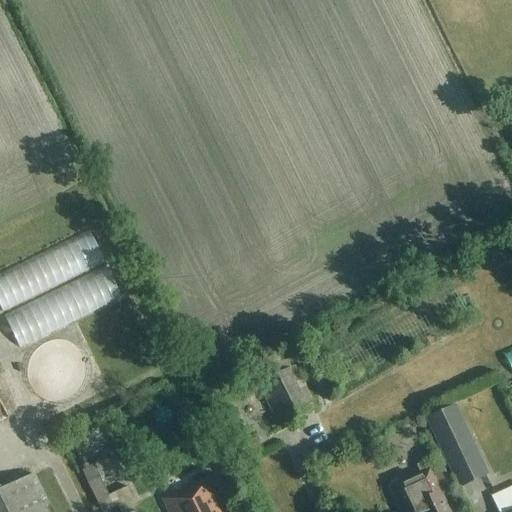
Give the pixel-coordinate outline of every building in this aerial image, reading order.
[(82,235),(0,268),(0,304),(94,266),(82,235)] [(51,290),(0,312),(0,323),(8,341),(104,299),(100,289),(87,295),(85,290),(56,302),(51,290)] [(511,346),(496,357),(505,371),(511,365),(511,346)] [(295,368),(290,370),(281,354),(252,370),(261,385),(259,386),(279,426),(315,408),(295,368)] [(487,476),(469,438),(453,406),(423,420),(457,490),(487,476)] [(232,444),(207,456),(219,481),(244,469),(232,444)] [(415,466),(420,477),(395,488),(406,511),(447,511),(439,493),(452,488),(437,456),(415,466)] [(0,511),(52,511),(34,474),(0,491),(0,511)] [(168,511),(223,511),(208,478),(162,500),(168,511)] [(511,511),(511,486),(490,497),(497,511),(511,511)]
